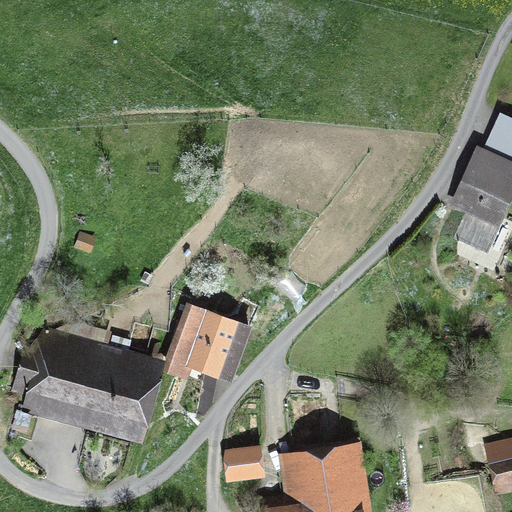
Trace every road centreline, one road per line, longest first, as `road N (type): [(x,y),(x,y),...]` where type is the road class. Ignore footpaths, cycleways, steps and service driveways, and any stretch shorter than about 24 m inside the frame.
road 1 (unclassified): [(511,36),(453,160),(390,243),(164,474),(124,498),(59,502),(32,496),(0,471)]
road 2 (unclassified): [(0,340),(42,265),(50,223),(41,184),(0,131)]
road 3 (track): [(271,381),(386,400),(424,433)]
